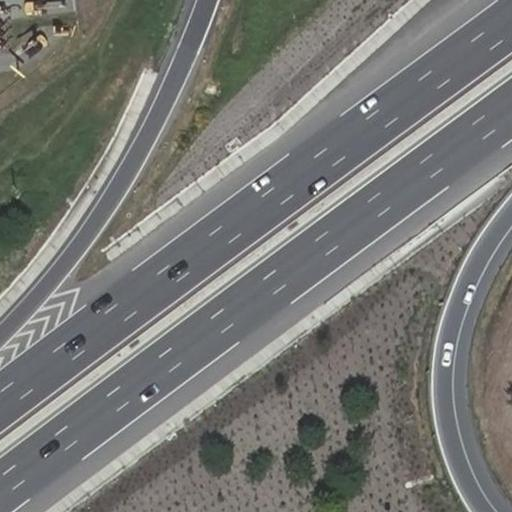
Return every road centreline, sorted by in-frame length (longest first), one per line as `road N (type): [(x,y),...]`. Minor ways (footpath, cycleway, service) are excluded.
road 1 (motorway): [(511,21),(0,402)]
road 2 (motorway): [(0,487),(511,106)]
road 3 (motorway): [(204,0),(187,62),(77,243),(0,322)]
road 4 (motorway): [(490,511),(474,500),(442,371),(478,264),(511,208)]
